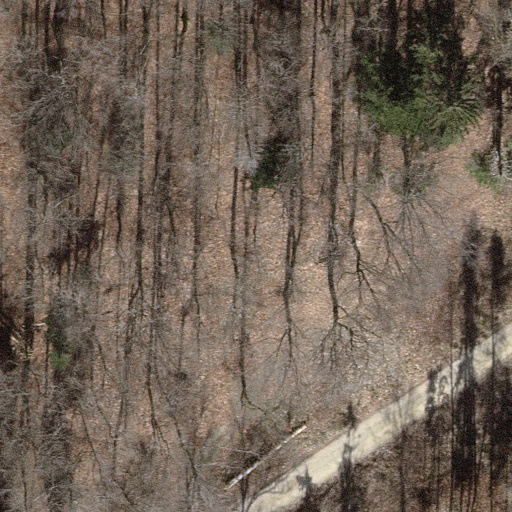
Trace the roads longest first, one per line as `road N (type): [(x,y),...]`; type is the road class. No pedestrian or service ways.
road 1 (track): [(511,185),(434,229),(327,320),(226,422),(170,511)]
road 2 (track): [(511,335),(259,511)]
